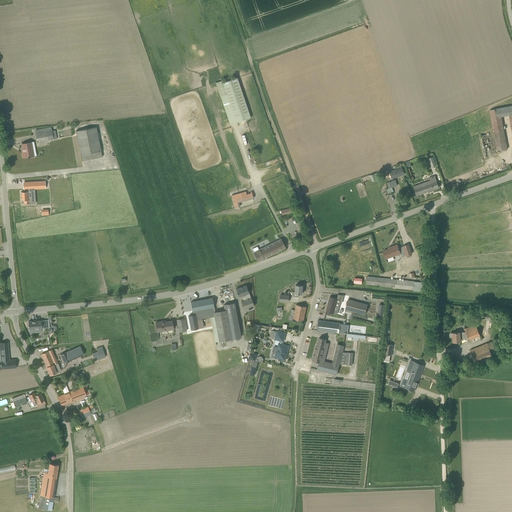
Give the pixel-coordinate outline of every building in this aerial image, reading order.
[(251,117),(237,78),(222,83),(222,80),(215,82),(220,97),(221,96),(230,124),(251,117)] [(82,161),(102,157),(96,127),(76,131),(82,161)] [(503,127),(493,129),(497,151),(507,149),(503,127)] [(55,130),(52,131),(35,134),(37,142),(57,138),(55,130)] [(28,157),(33,156),(31,142),(22,144),(23,152),(22,152),(23,157),(28,156),(28,157)] [(402,168),(400,165),(395,167),(396,170),(390,172),(392,178),(404,174),(402,168)] [(417,195),(439,187),(435,175),(429,177),(431,183),(414,189),(417,195)] [(22,200),(28,200),(28,199),(32,199),(34,199),(34,191),(21,191),(22,200)] [(247,194),(246,191),(231,195),(234,208),(240,206),(239,202),(253,198),(252,192),(250,192),(250,193),(247,194)] [(259,249),(257,247),(253,249),(254,252),(253,252),(258,261),(285,247),(281,238),(259,249)] [(401,253),(405,251),(406,256),(412,254),(408,244),(403,246),(399,248),(397,244),(388,248),(389,249),(383,251),(386,259),(401,254),(401,253)] [(413,290),(414,281),(394,279),(367,276),(366,284),(395,287),(395,288),(413,290)] [(254,305),(246,285),(236,289),(239,297),(242,296),(243,301),(241,301),(244,309),(254,305)] [(302,294),(303,285),(296,285),(296,291),(294,291),(293,296),(299,296),(299,293),(302,294)] [(342,304),(344,295),(338,295),(337,299),(330,297),(326,311),(337,314),(340,303),(342,304)] [(215,312),(212,298),(191,302),(193,315),(189,316),(191,330),(199,328),(198,319),(210,317),(211,317),(214,316),(214,312),(215,312)] [(365,315),(368,304),(348,299),(345,309),(365,315)] [(215,342),(219,341),(232,339),(241,337),(240,329),(235,302),(223,304),(224,310),(215,312),(214,312),(214,316),(211,317),(210,317),(211,322),(209,322),(210,326),(212,326),(215,342)] [(303,321),(306,307),(296,305),(295,310),(292,310),(291,316),(294,316),(293,319),(303,321)] [(179,332),(187,331),(184,318),(177,320),(179,332)] [(47,330),(47,328),(50,328),(49,320),(28,321),(29,329),(30,329),(30,333),(41,332),(41,328),(44,328),(44,330),(47,330)] [(339,333),(340,323),(318,320),(317,330),(339,333)] [(157,332),(173,329),(172,321),(166,322),(166,321),(156,322),(157,332)] [(467,334),(468,338),(469,340),(480,336),(475,324),(464,328),(467,334)] [(276,332),(271,330),(270,336),(275,338),(274,339),(280,341),(279,343),(279,342),(276,352),(272,351),(271,356),(285,360),(289,346),(282,344),(283,341),(285,333),(277,331),(276,332)] [(461,334),(460,332),(450,333),(450,334),(450,336),(451,337),(453,337),(453,342),(461,341),(461,338),(468,338),(467,334),(461,334)] [(506,352),(511,346),(511,345),(505,337),(498,343),(506,352)] [(312,360),(319,362),(323,363),(324,361),(328,347),(325,346),(326,343),(325,342),(326,339),(319,338),(317,346),(316,345),(312,360)] [(469,350),(475,364),(502,353),(496,339),(469,350)] [(384,344),(383,354),(391,356),(393,345),(386,343),(386,344),(384,344)] [(339,365),(339,364),(343,352),(344,345),(337,344),(332,363),(339,365)] [(95,361),(106,357),(102,346),(96,348),(97,351),(92,353),(95,361)] [(9,360),(8,348),(0,349),(2,369),(16,367),(15,359),(9,360)] [(81,352),(79,348),(70,352),(69,351),(67,352),(67,351),(60,354),(64,363),(71,361),(70,359),(72,358),(72,359),(78,356),(77,354),(81,352)] [(46,364),(57,360),(52,349),(41,354),(46,364)] [(353,353),(343,352),(339,364),(352,365),(353,353)] [(252,366),(256,368),(258,361),(263,362),(264,360),(262,356),(260,356),(257,358),(256,360),(255,360),(257,354),(250,353),(249,359),(252,360),(250,367),(251,367),(252,366)] [(50,375),(51,375),(50,375),(57,372),(54,365),(57,363),(58,362),(57,360),(46,364),(50,375)] [(317,369),(325,372),(325,373),(330,374),(331,373),(337,374),(339,365),(332,363),(324,361),(323,363),(319,362),(317,369)] [(424,368),(413,364),(404,388),(414,391),(424,368)] [(69,392),(66,385),(62,387),(64,394),(58,397),(62,405),(86,395),(82,386),(69,392)] [(36,395),(34,392),(28,395),(32,402),(34,405),(36,404),(37,408),(46,404),(41,393),(36,395)] [(15,407),(28,403),(25,397),(13,402),(15,407)] [(91,414),(88,407),(79,411),(82,418),(91,414)] [(53,497),(59,465),(49,463),(48,473),(44,472),(38,508),(51,510),(53,501),(58,502),(59,498),(53,497)]
